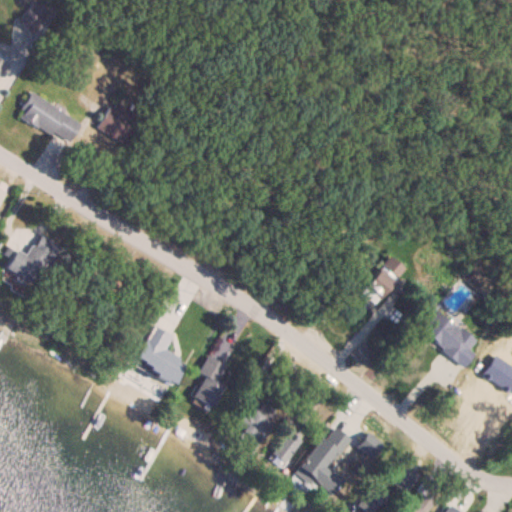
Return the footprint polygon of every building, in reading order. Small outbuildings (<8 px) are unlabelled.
[(29,34),(46,12),(31,1),(14,22),(29,34)] [(78,120),(26,94),(14,117),(66,143),(78,120)] [(93,128),(118,142),(130,120),(106,106),(93,128)] [(56,246),(38,234),(23,257),(14,251),(3,268),(30,285),(56,246)] [(377,298),(401,267),(385,256),(362,286),(377,298)] [(471,355),(465,350),(472,340),(433,312),(417,334),(462,367),(471,355)] [(155,370),(171,379),(181,362),(165,352),(155,370)] [(223,368),(206,357),(196,373),(204,378),(191,398),(207,409),(222,386),(214,381),(223,368)] [(278,412),(260,400),(256,406),(249,401),(232,428),(257,444),(278,412)] [(283,463),(299,440),(287,431),(271,454),(283,463)] [(292,472),(311,487),(328,467),(309,452),(292,472)] [(406,488),(417,474),(403,463),(392,476),(406,488)]
